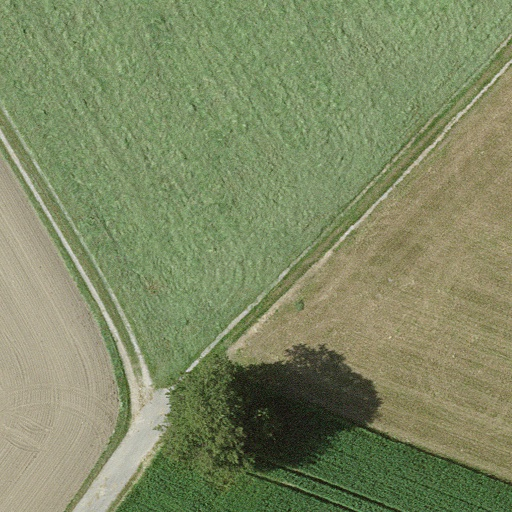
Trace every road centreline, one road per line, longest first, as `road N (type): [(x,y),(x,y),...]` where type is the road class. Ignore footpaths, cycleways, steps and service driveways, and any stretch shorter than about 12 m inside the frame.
road 1 (track): [(152,420),(511,49)]
road 2 (track): [(152,420),(88,264),(0,118)]
